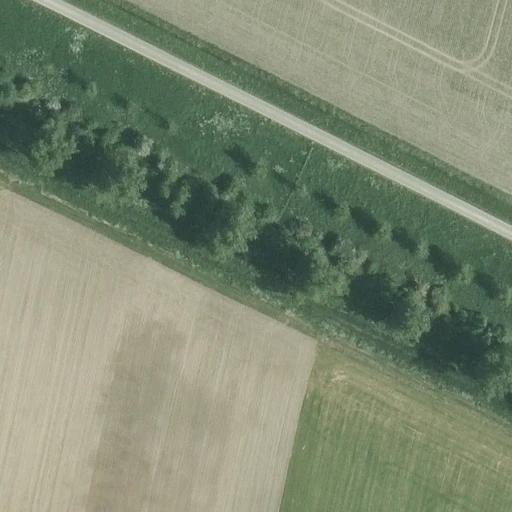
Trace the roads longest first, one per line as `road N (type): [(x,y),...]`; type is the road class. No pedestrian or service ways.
road 1 (track): [(0,133),(511,381)]
road 2 (unclassified): [(511,232),(44,0)]
